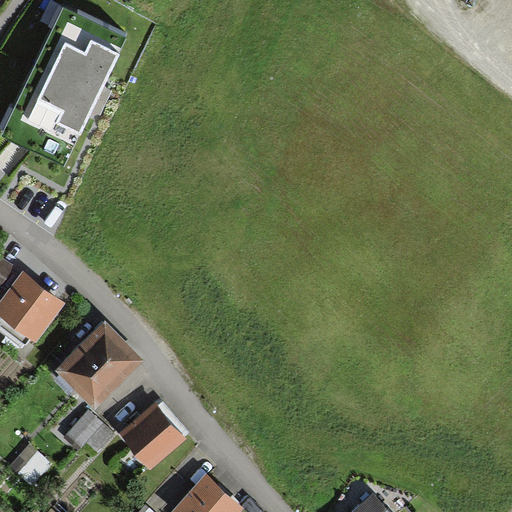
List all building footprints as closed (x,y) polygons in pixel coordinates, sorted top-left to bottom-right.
[(126,38),(63,8),(2,137),(65,166),(126,38)] [(2,313),(34,335),(57,302),(25,280),(2,313)] [(109,329),(66,368),(94,399),(137,360),(109,329)] [(122,438),(149,467),(183,437),(156,408),(122,438)] [(90,411),(71,435),(84,445),(90,438),(101,447),(114,431),(90,411)] [(32,447),(13,467),(23,477),(42,457),(32,447)] [(176,511),(235,511),(238,509),(204,480),(176,511)] [(384,511),(375,502),(363,511),(384,511)]
